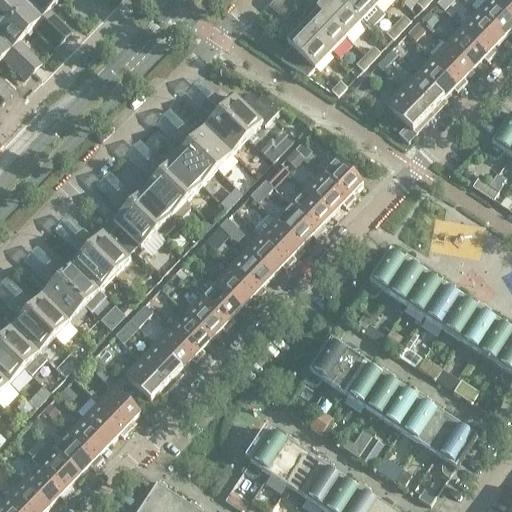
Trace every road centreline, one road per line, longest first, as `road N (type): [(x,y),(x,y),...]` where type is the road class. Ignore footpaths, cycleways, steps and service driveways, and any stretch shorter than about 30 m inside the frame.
road 1 (residential): [(86,511),(511,71)]
road 2 (residential): [(257,0),(0,268)]
road 3 (secondary): [(0,220),(209,0)]
road 4 (secondary): [(177,0),(0,185)]
road 5 (residential): [(133,0),(0,139)]
